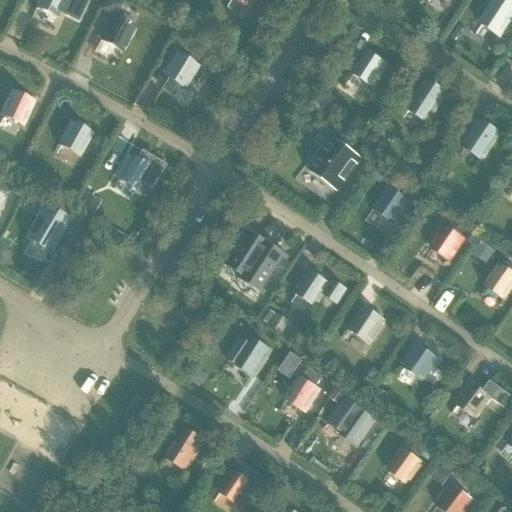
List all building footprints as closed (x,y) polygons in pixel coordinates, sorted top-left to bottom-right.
[(39,0),(37,6),(59,17),(61,12),(65,14),(64,16),(78,23),(89,1),(85,0),(39,0)] [(113,0),(106,0),(101,9),(107,12),(119,9),(122,5),(113,0)] [(236,0),(250,8),(255,0),(236,0)] [(511,17),(511,2),(508,0),(494,0),(479,23),(499,37),(511,17)] [(114,17),(102,39),(123,51),(135,29),(114,17)] [(210,20),(203,31),(212,35),(218,25),(210,20)] [(179,37),(175,45),(187,53),(192,45),(179,37)] [(364,53),(351,73),(372,86),(385,66),(364,53)] [(170,78),(163,88),(174,95),(180,85),(185,88),(198,67),(178,54),(165,75),(170,78)] [(426,80),(421,88),(407,109),(427,123),(446,94),(426,80)] [(12,92),(2,115),(24,125),(34,102),(12,92)] [(500,135),(480,121),(462,146),(483,160),(500,135)] [(59,144),(60,145),(80,156),(92,134),(71,123),(59,144)] [(307,125),(302,132),(310,139),(315,132),(307,125)] [(361,160),(333,142),(312,174),(340,192),(361,160)] [(139,190),(143,183),(153,189),(166,167),(143,153),(138,161),(131,156),(118,178),(139,190)] [(414,167),(410,171),(418,177),(422,173),(414,167)] [(378,172),(372,181),(382,187),(387,178),(378,172)] [(388,189),(374,210),(395,223),(409,203),(388,189)] [(87,195),(81,205),(93,213),(100,203),(87,195)] [(44,206),(26,237),(50,251),(68,219),(44,206)] [(443,226),(429,247),(450,261),(464,240),(443,226)] [(252,235),(230,267),(239,273),(237,276),(260,292),(283,256),(252,235)] [(473,235),(467,243),(474,248),(480,240),(473,235)] [(481,242),(473,254),(488,264),(496,252),(481,242)] [(499,265),(485,285),(505,299),(511,288),(511,267),(506,264),(503,268),(499,265)] [(308,272),(295,293),(315,306),(322,295),(336,305),(345,292),(332,283),(330,287),(308,272)] [(266,309),(259,320),(268,325),(275,315),(266,309)] [(363,309),(348,330),(369,344),(383,323),(363,309)] [(277,315),(270,327),(281,335),(289,323),(277,315)] [(238,338),(224,360),(253,378),(271,350),(250,337),(246,343),(238,338)] [(417,346),(402,367),(422,381),(437,361),(417,346)] [(291,355),(280,370),(291,377),(302,362),(291,355)] [(362,382),(358,388),(366,394),(371,388),(380,373),(372,368),(366,369),(359,380),(362,382)] [(197,370),(190,382),(199,388),(207,376),(197,370)] [(298,378),(284,398),(304,412),(318,392),(314,389),(321,379),(308,370),(301,381),(298,378)] [(471,384),(456,404),(476,419),(490,399),(505,410),(511,399),(511,398),(490,382),(482,393),(471,384)] [(338,389),(330,400),(337,405),(344,393),(338,389)] [(345,399),(328,423),(339,430),(337,434),(356,447),(370,427),(375,420),(371,417),(359,409),(345,399)] [(136,400),(124,421),(124,422),(138,430),(151,409),(136,400)] [(428,421),(422,430),(429,435),(435,427),(428,421)] [(184,428),(178,436),(164,457),(185,470),(204,441),(184,428)] [(407,438),(404,444),(422,457),(427,450),(428,448),(410,435),(407,438)] [(402,450),(387,470),(407,484),(421,464),(402,450)] [(427,450),(422,457),(430,463),(436,456),(427,450)] [(441,466),(432,478),(443,486),(455,471),(446,464),(443,468),(441,466)] [(243,467),(238,475),(232,471),(218,491),(247,511),(266,483),(243,467)] [(453,488),(439,507),(445,511),(465,511),(473,502),(453,488)]
